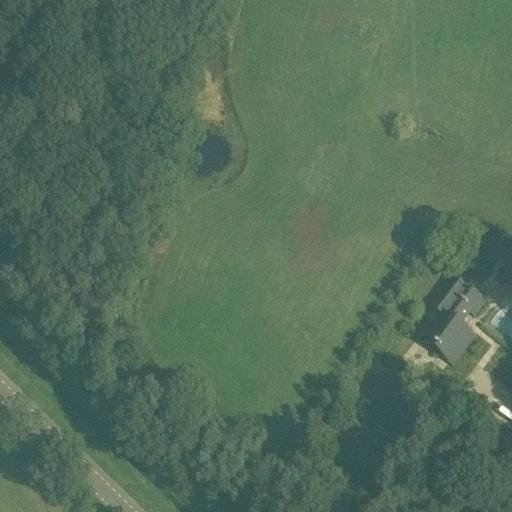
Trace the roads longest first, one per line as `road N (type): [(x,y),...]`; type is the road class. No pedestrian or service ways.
road 1 (track): [(368,511),(461,397),(511,428)]
road 2 (secondary): [(130,511),(0,385)]
